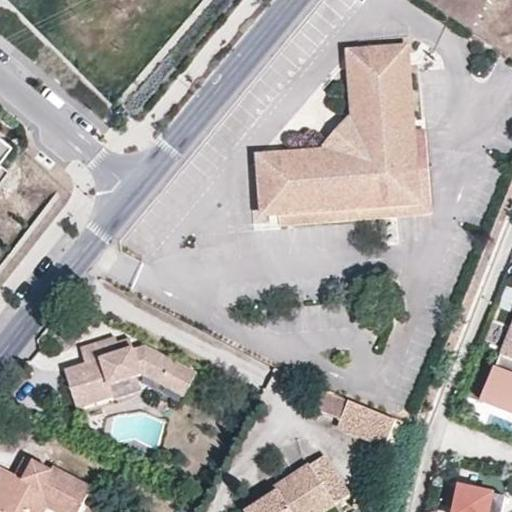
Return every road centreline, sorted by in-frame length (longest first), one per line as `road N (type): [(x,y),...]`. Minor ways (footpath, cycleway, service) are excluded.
road 1 (residential): [(134,191),(292,0)]
road 2 (residential): [(0,362),(134,191)]
road 3 (residential): [(0,74),(134,191)]
